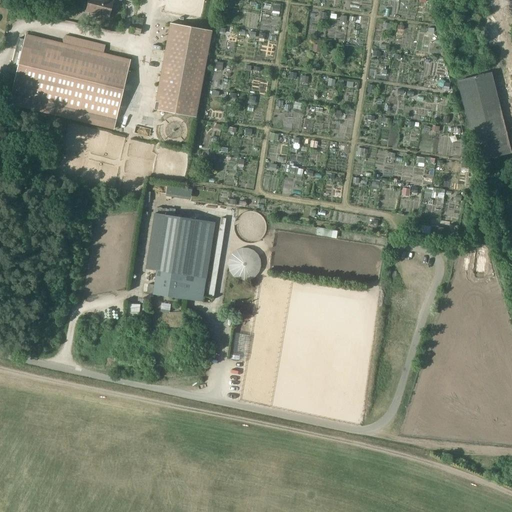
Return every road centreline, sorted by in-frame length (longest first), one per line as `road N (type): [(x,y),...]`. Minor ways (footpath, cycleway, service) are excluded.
road 1 (unclassified): [(0,355),(374,427),(390,413),(441,269),(433,253),(391,245),(388,216)]
road 2 (track): [(511,494),(391,452),(0,369)]
road 3 (track): [(454,226),(260,192),(285,0)]
road 4 (track): [(197,117),(460,160)]
road 5 (track): [(208,54),(442,92)]
road 6 (track): [(375,0),(342,208)]
road 7 (track): [(269,0),(423,24)]
road 8 (track): [(360,430),(439,449),(511,452)]
road 9 (track): [(59,367),(85,303),(150,296)]
